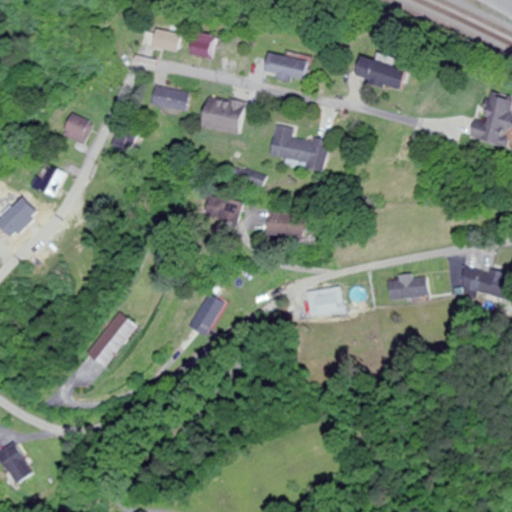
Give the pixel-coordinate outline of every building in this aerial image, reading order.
[(188,54),(191,35),(166,32),(163,51),(188,54)] [(201,58),(224,61),(228,37),(204,34),(201,58)] [(314,84),(319,63),(279,55),(275,76),(314,84)] [(365,78),(412,92),(417,72),(370,58),(365,78)] [(201,95),(166,87),(162,106),(197,115),(201,95)] [(480,141),(511,147),(511,98),(503,96),(497,124),(485,121),(480,141)] [(212,130),(250,137),(255,104),(218,97),(212,130)] [(93,146),(104,126),(84,115),(73,135),(93,146)] [(303,130),(284,127),(279,161),(335,170),(338,145),(302,139),(303,130)] [(418,166),(425,144),(409,138),(401,160),(418,166)] [(47,178),(41,188),(64,200),(76,175),(60,167),(53,181),(47,178)] [(23,248),(46,225),(30,209),(7,232),(23,248)] [(274,239),(313,239),(313,215),(274,215),(274,239)] [(462,290),(511,302),(511,281),(505,280),(506,276),(468,266),(462,290)] [(392,303),(431,298),(428,276),(400,279),(401,282),(390,283),(392,303)] [(311,293),(314,319),(347,314),(344,289),(311,293)] [(206,335),(233,310),(220,296),(193,321),(206,335)] [(96,356),(115,370),(147,328),(128,314),(96,356)] [(23,486),(40,476),(22,445),(5,455),(23,486)]
